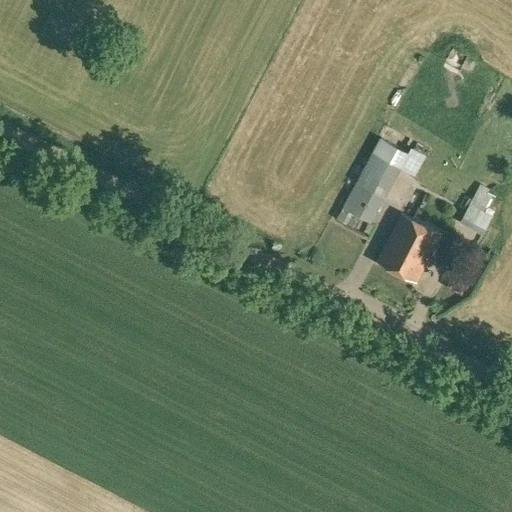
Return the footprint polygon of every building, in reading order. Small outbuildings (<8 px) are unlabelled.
[(381,137),(372,154),(401,168),(415,176),(426,155),(412,146),(409,152),(381,137)] [(356,183),(336,218),(347,224),(353,213),(371,223),(385,198),(356,183)] [(460,221),(483,234),(493,215),(484,210),(493,195),(488,192),(490,189),(481,184),(460,221)] [(377,260),(416,280),(440,236),(400,215),(377,260)] [(465,278),(453,272),(446,285),(458,292),(465,278)]
